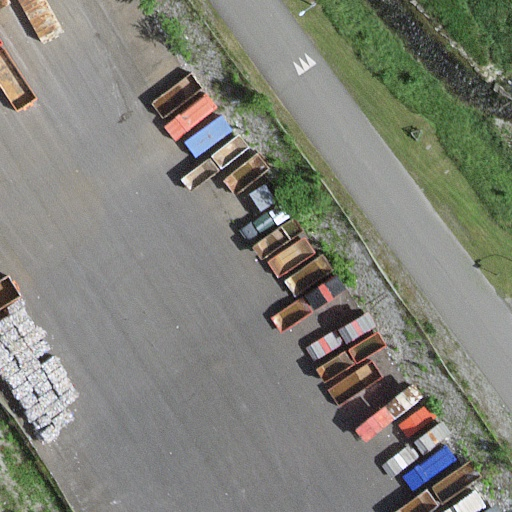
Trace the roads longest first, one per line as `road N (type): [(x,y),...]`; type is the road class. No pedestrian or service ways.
road 1 (unclassified): [(511,343),(251,0)]
road 2 (unknown): [(52,124),(170,372),(198,511)]
